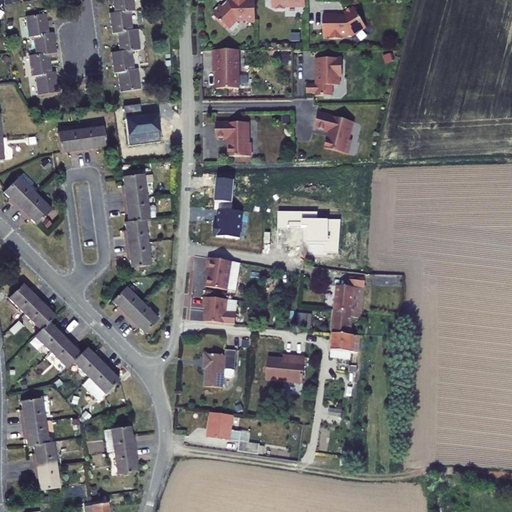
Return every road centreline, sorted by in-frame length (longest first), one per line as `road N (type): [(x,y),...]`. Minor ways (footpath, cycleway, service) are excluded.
road 1 (residential): [(184,0),(188,120),(176,324),(172,348),(147,373)]
road 2 (residential): [(80,276),(67,179),(93,175),(104,253),(92,270)]
road 3 (unknown): [(165,448),(307,460)]
road 4 (residential): [(147,373),(165,430),(154,492)]
